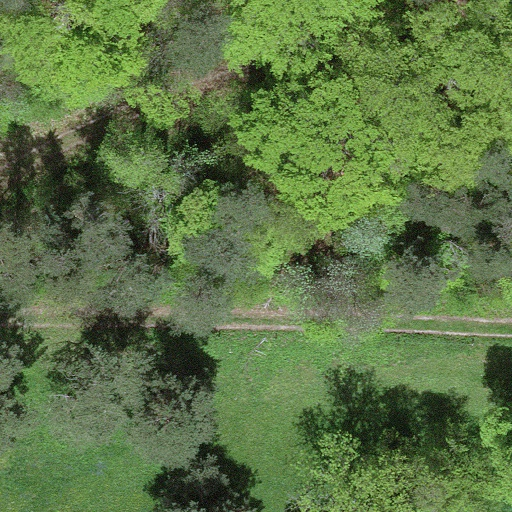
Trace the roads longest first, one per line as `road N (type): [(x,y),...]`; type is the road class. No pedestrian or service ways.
road 1 (track): [(511,2),(393,22),(0,193)]
road 2 (track): [(0,313),(511,331)]
